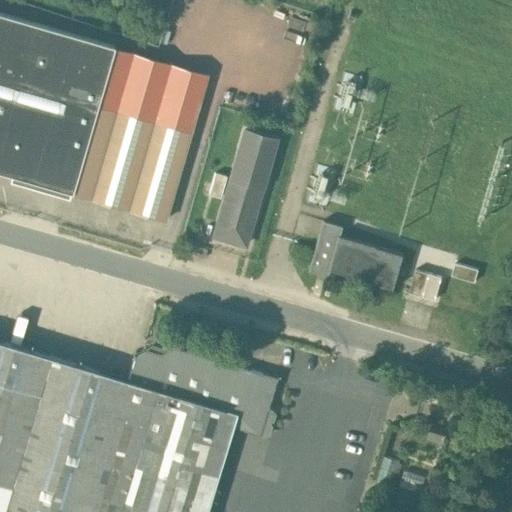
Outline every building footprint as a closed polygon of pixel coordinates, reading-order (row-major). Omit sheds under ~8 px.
[(0,12),(0,171),(76,194),(119,47),(0,12)] [(214,75),(119,47),(76,194),(187,226),(213,135),(197,131),(214,75)] [(266,182),(229,173),(213,237),(245,246),(266,182)] [(341,223),(323,218),(310,267),(325,272),(327,265),(394,285),(404,249),(339,232),(341,223)] [(415,266),(409,288),(435,296),(442,274),(415,266)] [(207,511),(237,413),(0,341),(0,511),(207,511)]
